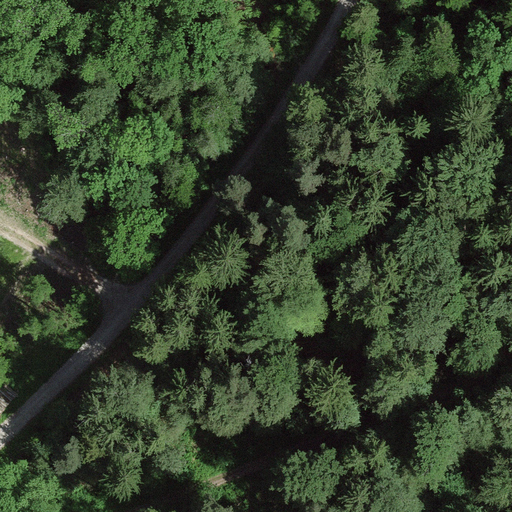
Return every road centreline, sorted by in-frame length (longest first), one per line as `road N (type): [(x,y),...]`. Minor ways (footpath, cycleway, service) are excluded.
road 1 (track): [(344,0),(301,98),(0,465)]
road 2 (track): [(125,511),(385,430),(511,369)]
